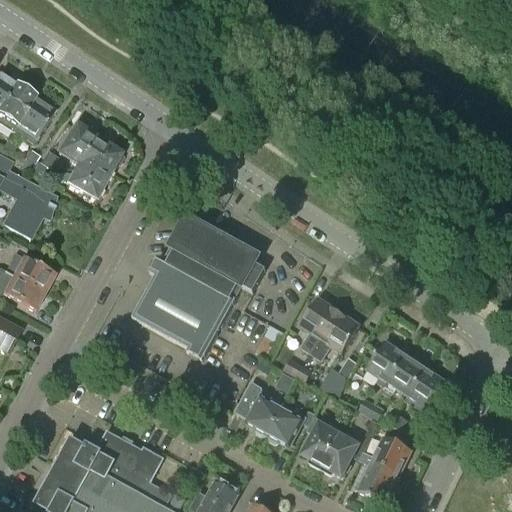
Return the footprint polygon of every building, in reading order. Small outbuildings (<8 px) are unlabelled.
[(0,111),(15,89),(6,83),(5,80),(1,78),(0,77),(0,111)] [(0,128),(12,137),(13,135),(16,130),(35,102),(25,96),(24,93),(20,90),(17,91),(15,89),(0,111),(0,128)] [(16,130),(13,135),(18,139),(21,134),(36,144),(54,115),(52,113),(51,111),(47,108),(44,108),(35,102),(16,130)] [(75,129),(57,157),(76,170),(81,164),(96,142),(85,135),(85,133),(80,130),(78,130),(75,129)] [(96,142),(81,164),(90,169),(95,172),(96,169),(110,177),(122,156),(106,146),(105,146),(102,144),(99,144),(96,142)] [(7,145),(1,153),(12,157),(16,150),(7,145)] [(23,161),(33,167),(33,166),(37,158),(28,153),(23,161)] [(47,155),(39,167),(47,173),(55,160),(47,155)] [(52,210),(55,202),(6,176),(10,167),(0,161),(0,194),(16,203),(3,228),(29,243),(47,210),(54,215),(56,212),(52,210)] [(28,176),(39,182),(44,172),(33,166),(33,167),(28,176)] [(69,176),(61,176),(61,185),(66,188),(95,205),(102,192),(107,191),(112,183),(110,177),(96,169),(95,172),(90,169),(81,183),(69,176)] [(61,176),(43,174),(39,182),(61,184),(61,176)] [(186,355),(202,364),(241,291),(252,297),(265,273),(254,268),(258,261),(226,244),(229,239),(220,234),(217,239),(186,222),(163,264),(157,261),(149,276),(154,279),(131,321),(188,352),(186,355)] [(13,260),(5,275),(44,298),(54,280),(22,262),(21,265),(13,260)] [(44,298),(5,275),(0,272),(0,300),(4,302),(5,300),(34,316),(44,298)] [(299,352),(310,359),(338,317),(328,311),(329,308),(323,304),(320,306),(317,304),(299,330),(309,337),(299,352)] [(338,317),(310,359),(321,366),(331,351),(342,358),(348,348),(359,331),(356,329),(356,326),(350,322),(347,324),(338,317)] [(0,355),(7,359),(20,335),(0,324),(0,355)] [(256,357),(271,365),(286,337),(272,329),(256,357)] [(376,388),(382,392),(403,360),(396,355),(396,351),(390,346),(386,349),(384,347),(366,374),(379,383),(376,388)] [(394,393),(406,401),(424,374),(423,373),(424,369),(417,364),(413,367),(403,360),(382,392),(391,398),(394,393)] [(260,362),(255,371),(266,377),(271,368),(260,362)] [(283,374),(294,381),(300,370),(289,364),(283,374)] [(300,370),(294,381),(304,387),(311,376),(300,370)] [(319,393),(335,403),(348,384),(332,373),(319,393)] [(406,401),(403,405),(412,411),(410,414),(423,422),(428,415),(446,388),(443,387),(444,382),(437,378),(434,380),(424,374),(406,401)] [(266,439),(267,439),(283,409),(270,402),(270,403),(262,398),(263,397),(261,391),(251,386),(235,417),(248,424),(246,428),(255,433),(256,438),(261,441),(266,439)] [(358,416),(367,421),(375,407),(366,402),(358,416)] [(375,407),(367,421),(376,426),(384,412),(375,407)] [(303,421),(283,409),(267,439),(268,440),(268,445),(274,449),(279,446),(288,451),(301,427),(304,421),(303,421)] [(313,418),(307,414),(303,421),(304,421),(301,427),(306,430),(313,418)] [(407,424),(396,418),(390,430),(401,436),(407,424)] [(313,439),(301,460),(308,464),(309,468),(319,474),(338,439),(329,434),(331,429),(314,420),(306,435),(313,439)] [(338,439),(319,474),(330,480),(334,478),(341,482),(352,462),(358,465),(362,457),(369,442),(376,428),(369,425),(365,434),(367,435),(361,446),(351,440),(348,445),(338,439)] [(364,468),(369,471),(370,467),(398,480),(410,455),(404,452),(390,445),(387,444),(391,435),(376,428),(369,442),(380,447),(373,462),(367,460),(364,468)] [(224,432),(221,440),(229,444),(233,437),(224,432)] [(50,484),(37,508),(45,511),(163,511),(168,500),(146,489),(160,463),(144,455),(143,457),(129,450),(131,447),(123,443),(121,446),(107,438),(97,457),(87,452),(85,452),(84,453),(71,446),(58,470),(56,468),(48,483),(50,484)] [(407,444),(394,438),(390,445),(404,452),(407,444)] [(358,465),(364,468),(367,460),(362,457),(358,465)] [(370,467),(369,471),(362,485),(357,495),(384,509),(398,480),(370,467)] [(230,511),(237,501),(214,488),(207,501),(198,497),(189,511),(230,511)]
